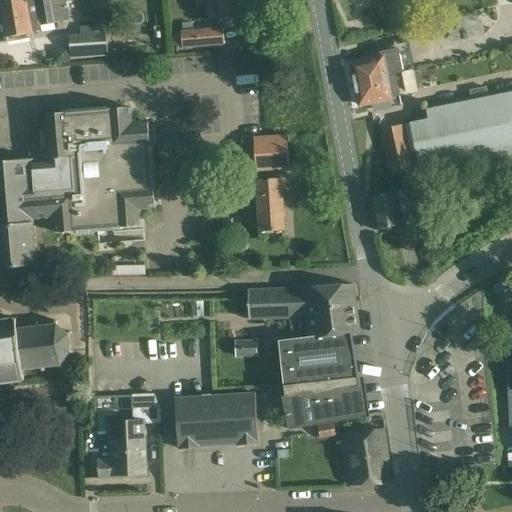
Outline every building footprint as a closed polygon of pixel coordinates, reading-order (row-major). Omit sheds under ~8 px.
[(7,37),(8,42),(33,38),(32,32),(42,30),(41,26),(69,21),(65,0),(0,0),(0,5),(6,38),(7,37)] [(206,0),(210,18),(234,14),(231,0),(206,0)] [(274,0),(256,0),(259,17),(277,15),(274,0)] [(69,28),(71,54),(108,52),(106,25),(69,28)] [(182,33),(173,34),(174,46),(182,45),(183,47),(225,44),(223,28),(181,31),(182,33)] [(69,48),(55,49),(56,63),(70,62),(69,48)] [(356,85),(364,83),(363,82),(368,81),(370,81),(372,82),(376,81),(375,74),(386,72),(387,76),(403,72),(398,49),(381,52),(382,58),(351,64),(356,85)] [(402,73),(406,94),(417,91),(413,70),(402,73)] [(401,97),(397,76),(387,78),(387,76),(386,72),(375,74),(376,81),(372,82),(370,81),(368,81),(363,82),(364,83),(356,85),(360,105),(401,97)] [(511,91),(439,106),(427,108),(429,120),(410,124),(420,176),(503,160),(511,157),(511,91)] [(33,159),(0,161),(0,268),(37,265),(34,219),(51,218),(54,220),(55,233),(76,231),(76,234),(120,230),(119,228),(141,226),(139,212),(142,210),(156,208),(154,187),(156,186),(153,144),(151,144),(149,122),(134,124),(132,122),(131,107),(109,109),(109,106),(66,110),(66,112),(45,114),(49,159),(50,169),(34,170),(33,159)] [(413,172),(411,165),(413,164),(405,125),(381,129),(389,169),(389,168),(391,176),(413,172)] [(254,140),(256,172),(288,170),(286,138),(254,140)] [(234,190),(252,190),(251,169),(233,170),(234,190)] [(260,232),(286,230),(282,179),(257,180),(260,232)] [(376,231),(382,229),(403,225),(403,224),(418,221),(411,189),(397,192),(396,191),(369,196),(376,231)] [(241,267),(250,260),(237,243),(228,250),(241,267)] [(312,337),(352,333),(360,332),(353,284),(286,289),(248,290),(249,310),(249,319),(290,318),(290,314),(308,314),(312,337)] [(204,302),(192,302),(192,317),(204,317),(204,302)] [(16,318),(0,320),(0,383),(24,381),(22,369),(42,367),(42,371),(45,371),(44,367),(59,365),(61,369),(63,367),(61,364),(70,352),(73,353),(74,351),(70,350),(68,336),(72,334),(71,332),(67,334),(56,325),(58,321),(55,320),(54,325),(18,330),(16,318)] [(289,430),(365,418),(352,333),(312,337),(279,341),(285,397),(282,398),(289,430)] [(256,340),(236,341),(236,356),(256,355),(256,340)] [(256,394),(176,399),(179,447),(180,447),(180,449),(200,448),(200,446),(238,443),(238,446),(258,444),(257,442),(259,442),(256,394)] [(106,402),(90,403),(92,436),(107,435),(106,402)] [(144,421),(111,422),(113,461),(98,461),(99,479),(114,478),(114,477),(147,475),(144,421)] [(334,423),(316,426),(319,439),(336,436),(334,423)] [(383,429),(344,435),(351,486),(391,483),(383,429)]
